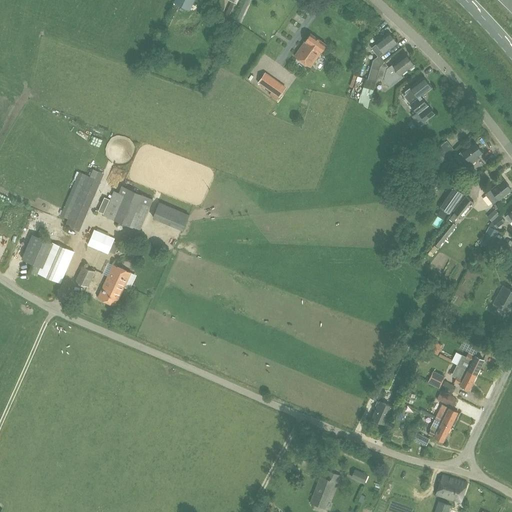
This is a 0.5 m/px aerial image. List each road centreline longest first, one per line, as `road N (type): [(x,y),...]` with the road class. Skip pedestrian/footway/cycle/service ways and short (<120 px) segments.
road 1 (unclassified): [(448,468),(303,417),(66,315),(0,278)]
road 2 (unclassified): [(375,0),(465,90),(511,151)]
